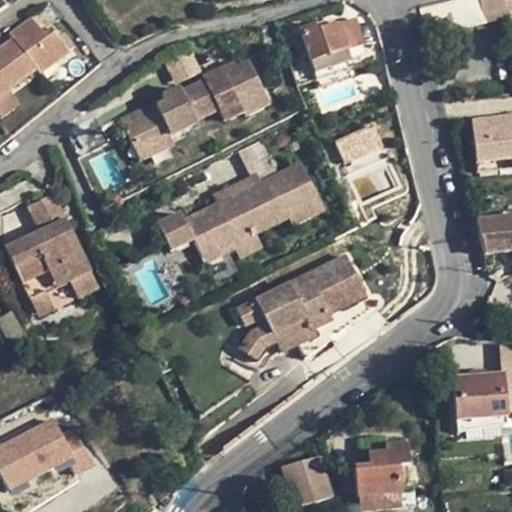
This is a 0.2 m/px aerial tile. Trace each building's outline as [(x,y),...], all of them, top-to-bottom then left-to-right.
[(419,9),(427,38),(486,24),(484,15),(479,0),(449,0),(420,8),(419,8),(419,9)] [(507,10),(484,15),(486,24),(509,18),(507,10)] [(36,15),(31,18),(44,35),(48,32),(36,15)] [(31,18),(9,34),(12,38),(0,47),(0,120),(19,106),(8,91),(36,71),(39,76),(69,54),(51,30),(48,32),(44,35),(31,18)] [(313,27),(299,32),(309,63),(364,46),(355,20),(314,34),(313,27)] [(202,77),(204,82),(217,111),(223,123),(243,113),(239,105),(263,93),(248,62),(236,67),(224,73),(221,68),(202,77)] [(234,62),(221,68),(224,73),(236,67),(234,62)] [(194,63),(172,74),(179,89),(181,92),(204,82),(202,77),(194,63)] [(217,111),(204,82),(181,92),(179,89),(161,98),(163,104),(154,108),(153,106),(119,122),(131,148),(165,132),(168,138),(196,125),(195,122),(217,111)] [(263,93),(239,105),(243,113),(245,118),(269,106),(263,93)] [(161,98),(152,102),(153,106),(154,108),(163,104),(161,98)] [(511,170),(511,112),(471,116),(477,174),(511,170)] [(344,163),(384,146),(374,122),(334,139),(344,163)] [(138,164),(173,147),(168,138),(165,132),(131,148),(138,164)] [(238,151),(250,177),(256,174),(260,183),(278,174),(262,140),(238,151)] [(217,204),(183,221),(179,213),(156,226),(170,253),(192,242),(205,267),(222,258),(219,254),(231,248),(233,252),(238,261),(261,249),(254,235),(287,219),(319,204),(299,164),(278,174),(260,183),(217,204)] [(260,183),(256,174),(250,177),(213,195),(217,204),(260,183)] [(41,233),(5,250),(14,270),(21,285),(29,302),(45,294),(69,283),(77,299),(96,290),(89,274),(65,222),(52,196),(29,207),(41,233)] [(319,204),(287,219),(291,229),(324,212),(319,204)] [(511,218),(476,222),(484,255),(511,251),(511,218)] [(231,248),(219,254),(222,258),(233,252),(231,248)] [(255,302),(236,311),(244,327),(253,322),(262,317),(266,327),(257,331),(250,335),(237,352),(254,362),(263,349),(274,344),(274,343),(271,336),(304,319),(311,331),(312,331),(331,322),(327,316),(365,297),(345,257),(289,285),(255,302)] [(45,294),(29,302),(37,319),(53,310),(45,294)] [(262,317),(253,322),(257,331),(266,327),(262,317)] [(304,319),(271,336),(274,343),(274,344),(279,355),(315,338),(312,331),(311,331),(304,319)] [(511,345),(500,345),(501,376),(511,375),(511,345)] [(511,375),(501,376),(453,381),(457,422),(506,418),(506,412),(505,398),(511,397),(511,375)] [(0,442),(0,477),(7,491),(68,461),(75,473),(88,467),(61,413),(0,442)] [(506,418),(457,422),(458,434),(508,425),(506,418)] [(369,469),(368,456),(386,455),(386,448),(384,438),(361,441),(363,470),(369,469)] [(407,446),(386,448),(386,455),(368,456),(369,469),(363,470),(354,470),(357,497),(358,497),(399,494),(400,494),(397,466),(408,466),(407,446)] [(319,457),(283,468),(295,509),(331,499),(319,457)] [(383,505),(400,503),(399,494),(358,497),(359,511),(377,511),(383,511),(383,505)]
